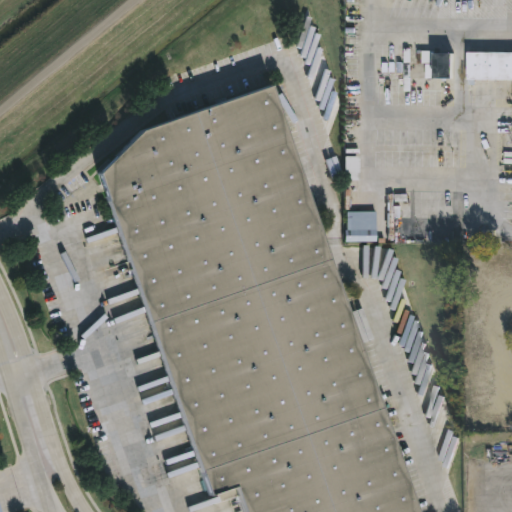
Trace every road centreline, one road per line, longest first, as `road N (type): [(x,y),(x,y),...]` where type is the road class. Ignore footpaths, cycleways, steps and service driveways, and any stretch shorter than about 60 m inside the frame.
road 1 (tertiary): [(86,511),(60,462),(0,291)]
road 2 (tertiary): [(0,354),(55,511)]
